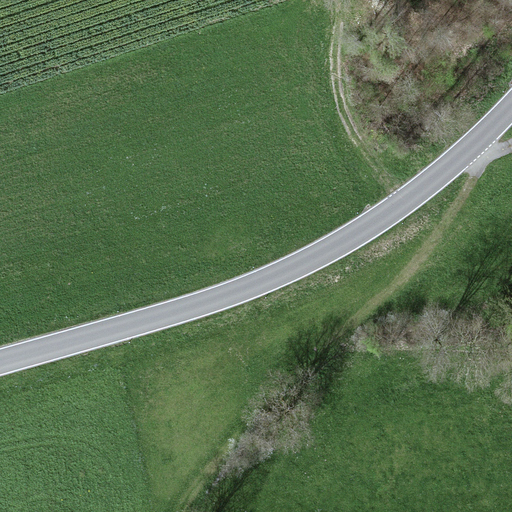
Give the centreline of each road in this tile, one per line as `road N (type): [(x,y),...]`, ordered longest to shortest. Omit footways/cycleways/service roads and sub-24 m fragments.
road 1 (tertiary): [(0,364),(294,267),(402,203),(511,106)]
road 2 (track): [(488,156),(410,268),(319,353),(211,475),(193,511)]
